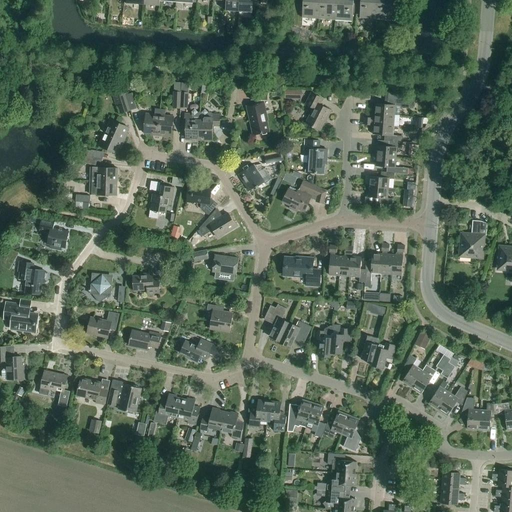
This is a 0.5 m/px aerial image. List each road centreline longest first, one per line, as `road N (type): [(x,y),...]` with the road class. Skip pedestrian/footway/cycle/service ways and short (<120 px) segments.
road 1 (residential): [(251,357),(208,378),(70,348),(58,336),(67,278),(125,214),(143,159),(217,168)]
road 2 (unclassified): [(434,199),(438,149),(477,85),(489,0)]
road 3 (unclassified): [(511,345),(433,304),(432,225)]
road 4 (residential): [(375,405),(251,357)]
